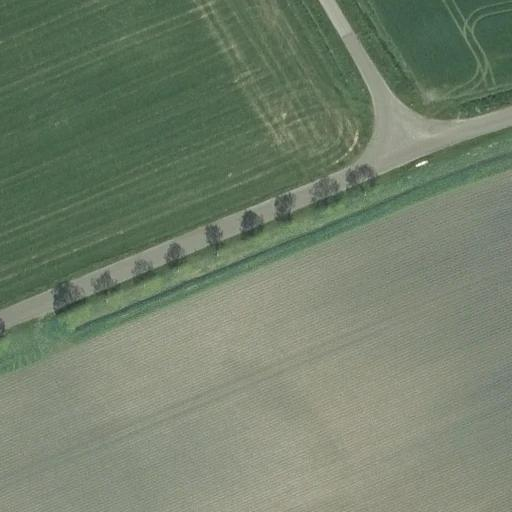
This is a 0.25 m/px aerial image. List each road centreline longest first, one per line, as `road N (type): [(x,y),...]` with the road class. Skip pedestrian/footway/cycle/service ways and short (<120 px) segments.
road 1 (unclassified): [(0,322),(414,151)]
road 2 (unclassified): [(414,151),(326,0)]
